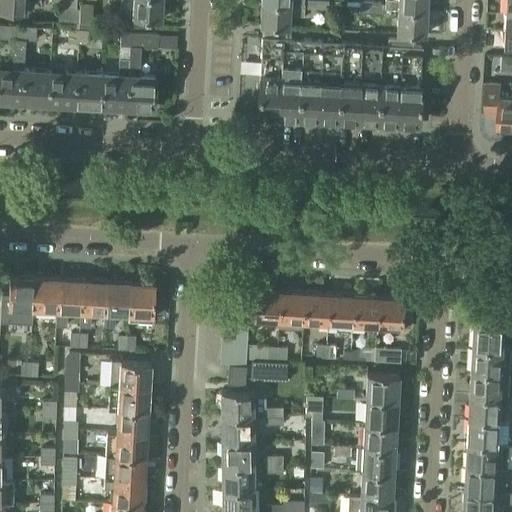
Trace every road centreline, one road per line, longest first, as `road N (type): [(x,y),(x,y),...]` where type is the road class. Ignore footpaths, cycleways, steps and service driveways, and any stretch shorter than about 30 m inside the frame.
road 1 (residential): [(458,165),(191,148)]
road 2 (residential): [(177,511),(190,244)]
road 3 (residential): [(427,511),(442,257)]
road 4 (residential): [(190,244),(442,257)]
road 5 (residential): [(191,148),(0,137)]
road 6 (residential): [(0,235),(190,244)]
road 7 (residential): [(458,165),(467,0)]
road 8 (residential): [(191,148),(200,0)]
